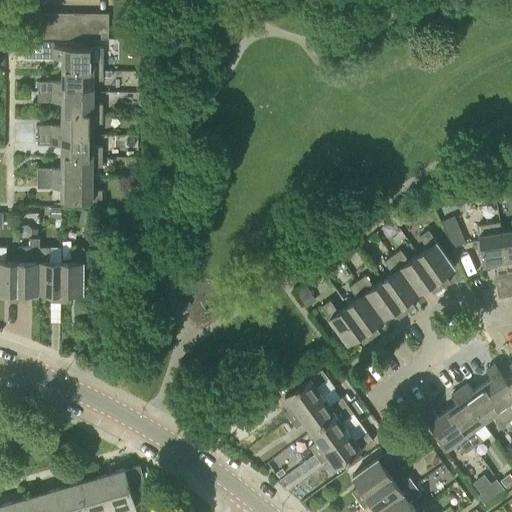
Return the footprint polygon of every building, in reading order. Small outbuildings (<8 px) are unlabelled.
[(27,38),(39,38),(39,12),(28,12),(27,38)] [(39,12),(39,38),(51,38),(51,13),(39,12)] [(51,13),(51,38),(62,38),(62,13),(51,13)] [(62,13),(62,38),(74,38),(74,13),(62,13)] [(74,13),(74,38),(85,38),(85,13),(74,13)] [(85,13),(85,38),(97,38),(97,13),(85,13)] [(97,13),(97,38),(108,38),(109,13),(97,13)] [(63,69),(103,69),(104,59),(93,59),(94,47),(39,46),(39,57),(63,57),(63,69)] [(39,90),(93,91),(93,79),(103,79),(103,69),(63,69),(63,80),(39,80),(39,90)] [(63,112),(103,112),(103,103),(93,102),(93,91),(39,90),(39,100),(63,100),(63,112)] [(38,133),(92,134),(93,122),(103,122),(103,112),(63,112),(63,124),(38,123),(38,133)] [(62,155),(103,155),(103,145),(92,145),(92,134),(38,133),(38,144),(62,144),(62,155)] [(38,177),(92,177),(92,165),(102,165),(103,155),(62,155),(62,167),(38,167),(38,177)] [(92,177),(38,177),(38,187),(62,188),(62,200),(102,200),(102,189),(92,189),(92,177)] [(51,207),(51,213),(51,216),(61,216),(61,213),(61,207),(51,207)] [(79,218),(91,220),(92,210),(81,208),(79,218)] [(511,219),(511,220),(511,227),(511,228),(501,230),(511,295),(511,294),(511,219)] [(511,295),(501,230),(500,222),(478,225),(484,265),(496,263),(497,271),(494,272),(498,297),(511,295)] [(466,241),(460,227),(447,233),(453,246),(466,241)] [(428,248),(418,255),(442,287),(450,281),(445,274),(455,267),(429,229),(419,236),(428,248)] [(18,260),(18,301),(29,301),(29,292),(39,292),(39,246),(39,237),(30,237),(30,246),(17,246),(18,260)] [(8,301),(18,301),(18,260),(6,260),(6,246),(0,245),(0,291),(8,291),(8,301)] [(39,246),(39,292),(51,292),(51,301),(61,301),(61,261),(49,261),(49,246),(39,246)] [(61,261),(61,301),(72,302),(72,292),(84,292),(84,246),(73,246),(73,261),(61,261)] [(442,287),(418,255),(409,261),(401,250),(393,255),(419,292),(429,286),(434,293),(442,287)] [(419,292),(393,255),(385,261),(393,273),(383,279),(407,312),(415,306),(410,299),(419,292)] [(407,312),(383,279),(374,286),(366,275),(357,280),(384,318),(393,311),(398,318),(407,312)] [(384,318),(357,280),(349,286),(357,298),(348,305),(372,337),(380,332),(374,324),(384,318)] [(299,291),(307,305),(317,299),(308,285),(299,291)] [(372,337),(348,305),(338,312),(330,300),(321,306),(348,343),(359,336),(364,343),(372,337)] [(483,384),(509,421),(511,418),(511,407),(509,403),(511,401),(511,387),(506,380),(507,379),(496,363),(487,369),(493,377),(483,384)] [(285,411),(291,419),(323,395),(317,385),(328,377),(322,369),(285,395),(293,405),(285,411)] [(459,388),(483,422),(493,415),(501,427),(509,421),(483,384),(473,391),(467,383),(459,388)] [(447,409),(474,446),(482,440),(474,429),(483,422),(459,388),(451,394),(457,402),(447,409)] [(349,391),(341,396),(347,404),(353,400),(354,399),(349,391)] [(323,395),(291,419),(297,427),(304,422),(311,431),(347,404),(341,396),(330,404),(323,395)] [(347,404),(311,431),(318,441),(310,446),(316,454),(348,431),(342,421),(353,413),(347,404)] [(474,446),(447,409),(438,416),(432,408),(423,414),(447,447),(457,440),(465,452),(474,446)] [(348,431),(316,454),(322,463),(330,457),(336,467),(373,441),(367,432),(355,440),(348,431)] [(353,491),(358,499),(392,474),(385,464),(396,457),(390,448),(353,475),(360,485),(353,491)] [(125,468),(101,475),(111,511),(115,511),(136,506),(136,504),(150,500),(142,474),(128,478),(125,468)] [(511,476),(509,472),(500,479),(507,488),(511,483),(511,476)] [(392,474),(358,499),(364,507),(372,502),(378,511),(415,484),(410,476),(398,484),(392,474)] [(111,511),(101,475),(77,482),(86,511),(111,511)] [(496,477),(490,482),(480,490),(476,492),(485,503),(504,488),(496,477)] [(86,511),(77,482),(54,489),(60,511),(86,511)] [(415,484),(378,511),(379,511),(412,511),(417,509),(410,500),(421,492),(415,484)] [(60,511),(54,489),(31,496),(35,511),(60,511)] [(35,511),(31,496),(7,503),(10,511),(35,511)] [(0,511),(10,511),(7,503),(0,504),(0,511)]
